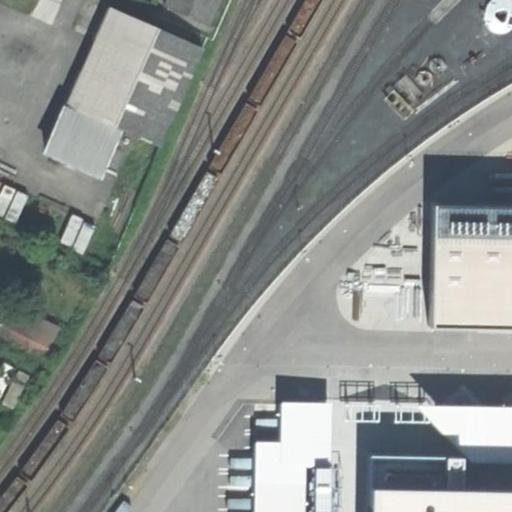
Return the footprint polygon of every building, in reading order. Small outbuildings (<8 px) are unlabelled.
[(217,0),(165,0),(163,5),(206,24),(217,0)] [(201,48),(108,7),(44,151),(96,174),(117,127),(158,144),(201,48)] [(511,197),(421,197),(420,319),(511,319),(511,197)] [(25,311),(15,331),(8,346),(41,363),(59,327),(25,311)] [(0,324),(0,342),(8,346),(15,331),(0,324)] [(300,511),(299,474),(248,476),(249,511),(300,511)]
